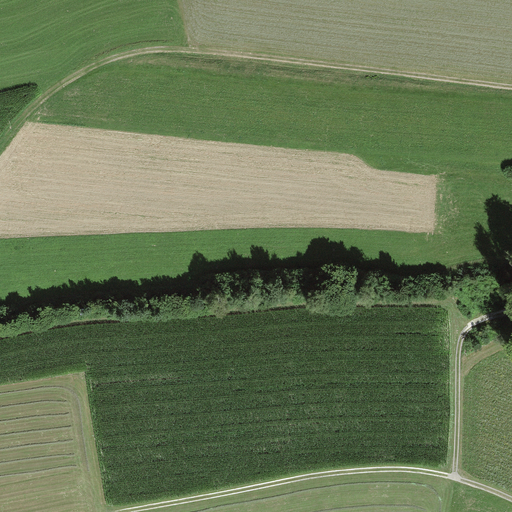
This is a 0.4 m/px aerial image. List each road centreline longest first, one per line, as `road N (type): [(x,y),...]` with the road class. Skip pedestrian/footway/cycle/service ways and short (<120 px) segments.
road 1 (track): [(0,139),(48,89),(116,53),(188,46),(511,87)]
road 2 (track): [(511,498),(453,474),(399,466),(115,511)]
road 3 (track): [(453,474),(460,336),(511,308)]
